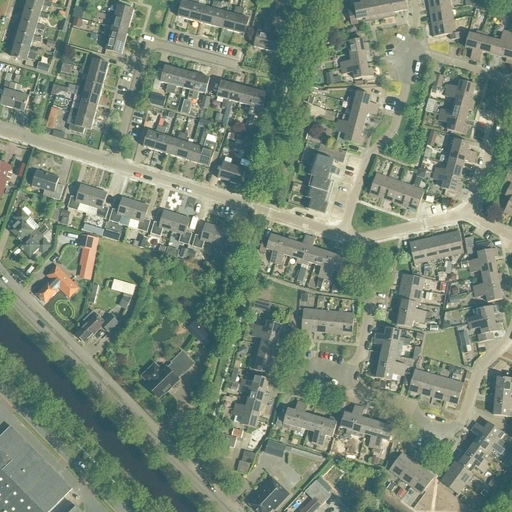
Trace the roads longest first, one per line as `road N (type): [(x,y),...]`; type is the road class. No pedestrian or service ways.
road 1 (tertiary): [(225,511),(0,284)]
road 2 (residential): [(511,333),(481,365),(463,421),(449,432),(418,420),(409,405),(356,396),(351,375)]
road 3 (residential): [(341,235),(116,167)]
road 4 (residential): [(341,235),(363,158),(392,125),(409,52)]
road 5 (tertiary): [(122,511),(0,386)]
road 6 (residential): [(351,375),(369,302),(361,238)]
road 7 (residential): [(507,88),(466,212)]
road 8 (residential): [(116,167),(148,41)]
road 9 (residential): [(116,167),(0,129)]
